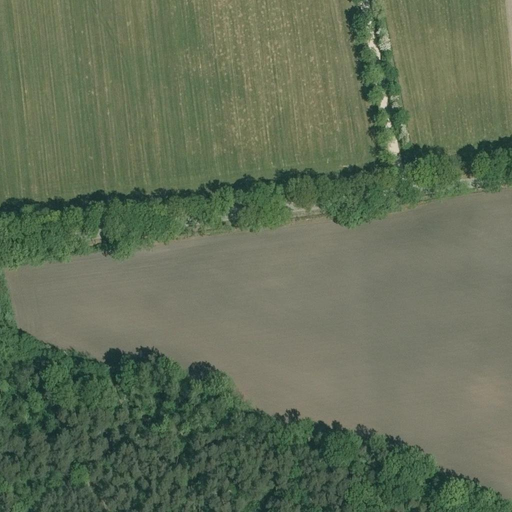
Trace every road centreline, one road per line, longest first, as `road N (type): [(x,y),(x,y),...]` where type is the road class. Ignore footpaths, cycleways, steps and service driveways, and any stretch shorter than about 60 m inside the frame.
road 1 (unclassified): [(0,248),(511,177)]
road 2 (track): [(364,0),(402,191)]
